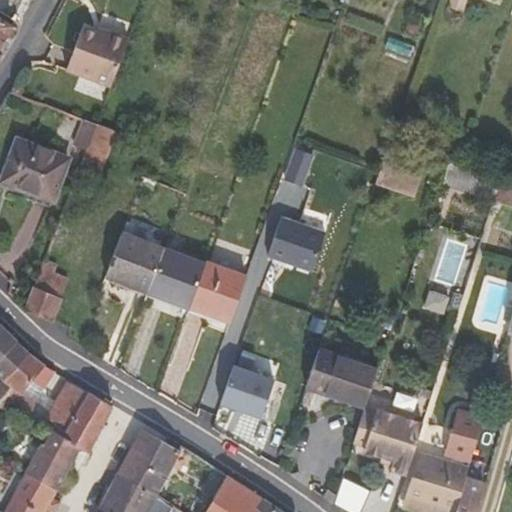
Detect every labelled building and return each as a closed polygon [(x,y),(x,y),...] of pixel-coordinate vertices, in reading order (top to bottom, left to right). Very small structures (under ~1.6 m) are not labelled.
[(449,0),(447,9),(463,14),(468,0),(449,0)] [(0,17),(0,49),(15,26),(0,17)] [(66,71),(110,89),(128,42),(108,33),(105,38),(82,29),(66,71)] [(25,91),(14,86),(9,95),(21,99),(25,91)] [(419,111),(402,105),(389,144),(429,157),(435,140),(412,132),(419,111)] [(116,123),(99,117),(96,126),(112,132),(116,123)] [(74,146),(86,151),(96,127),(83,122),(74,146)] [(469,130),(451,124),(441,152),(460,158),(469,130)] [(112,132),(96,126),(96,127),(86,151),(82,164),(103,172),(116,134),(112,132)] [(1,183),(53,204),(70,160),(17,140),(1,183)] [(292,147),(287,179),(308,182),(313,151),(292,147)] [(377,184),(417,194),(424,169),(384,159),(377,184)] [(442,186),(494,202),(501,180),(461,167),(455,165),(449,163),(442,186)] [(354,188),(362,194),(366,195),(370,188),(359,180),(354,188)] [(494,202),(511,207),(511,183),(501,180),(494,202)] [(281,214),(267,256),(313,272),(327,229),(281,214)] [(106,280),(148,295),(165,249),(122,235),(106,280)] [(148,295),(190,310),(207,264),(165,249),(148,295)] [(58,266),(45,260),(42,270),(55,275),(58,266)] [(190,310),(230,325),(247,278),(207,264),(190,310)] [(55,275),(42,270),(26,311),(54,322),(70,280),(55,275)] [(0,377),(4,381),(29,353),(3,328),(0,325),(0,377)] [(379,369),(319,349),(306,389),(366,409),(379,369)] [(34,381),(46,367),(29,353),(4,381),(0,385),(0,397),(11,404),(18,395),(22,394),(34,381)] [(220,405),(263,418),(276,376),(233,363),(220,405)] [(46,367),(34,381),(42,386),(52,372),(46,367)] [(46,421),(65,433),(89,395),(71,385),(67,383),(46,421)] [(475,389),(467,412),(483,417),(487,404),(490,394),(475,389)] [(36,404),(22,394),(18,395),(11,404),(29,415),(36,404)] [(62,436),(82,448),(90,453),(114,409),(89,395),(65,433),(62,436)] [(0,397),(0,416),(11,404),(0,397)] [(221,408),(213,429),(228,439),(236,417),(221,408)] [(483,417),(467,412),(458,410),(446,453),(470,461),(483,417)] [(406,478),(422,427),(377,412),(364,454),(393,463),(390,473),(406,478)] [(158,497),(172,468),(179,453),(143,431),(119,475),(158,497)] [(55,432),(45,449),(43,447),(28,474),(59,491),(62,487),(69,491),(74,482),(66,477),(71,469),(82,448),(62,436),(55,432)] [(421,454),(406,506),(427,511),(455,511),(468,468),(454,464),(421,454)] [(59,491),(28,474),(7,511),(57,511),(62,503),(55,499),(59,491)] [(171,511),(173,509),(158,497),(119,475),(109,492),(98,511),(171,511)] [(228,477),(207,511),(255,511),(263,499),(228,477)] [(324,498),(332,505),(336,496),(328,490),(324,498)] [(282,511),(278,509),(263,499),(255,511),(282,511)]
